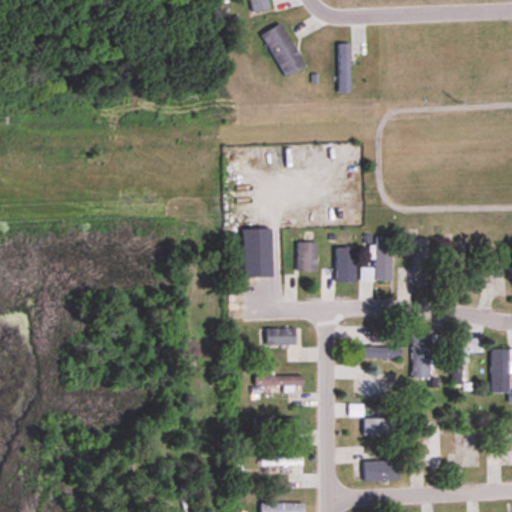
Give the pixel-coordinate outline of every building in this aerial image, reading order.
[(261,34),(283,77),(302,67),(280,24),(261,34)] [(337,44),(337,92),(348,92),(348,44),(337,44)] [(241,277),(271,277),(271,229),(241,229),(241,277)] [(373,269),(360,269),(360,282),(391,282),(391,237),(373,237),(373,269)] [(468,289),(466,241),(455,241),(457,289),(468,289)] [(296,243),(296,272),(315,272),(315,243),(296,243)] [(451,293),(451,280),(439,280),(439,293),(451,293)] [(294,345),(294,329),(265,329),(265,345),(294,345)] [(441,336),(411,336),(411,379),(432,379),(432,350),(441,350),(441,336)] [(481,353),(481,338),(450,338),(450,386),(464,386),(464,353),(481,353)] [(354,342),(354,360),(397,360),(397,340),(373,340),(373,342),(354,342)] [(507,393),(507,373),(511,373),(511,363),(511,349),(490,350),(490,393),(507,393)] [(302,387),(302,376),(254,376),(254,387),(302,387)] [(359,398),(395,398),(395,378),(359,378),(359,398)] [(397,419),(362,419),(362,436),(397,436),(397,419)] [(511,420),(501,420),(500,451),(486,451),(486,465),(510,466),(510,465),(511,465),(511,420)] [(439,469),(439,423),(429,423),(429,446),(422,446),(422,461),(430,461),(430,469),(439,469)] [(301,458),(259,458),(259,467),(301,467),(301,458)]
